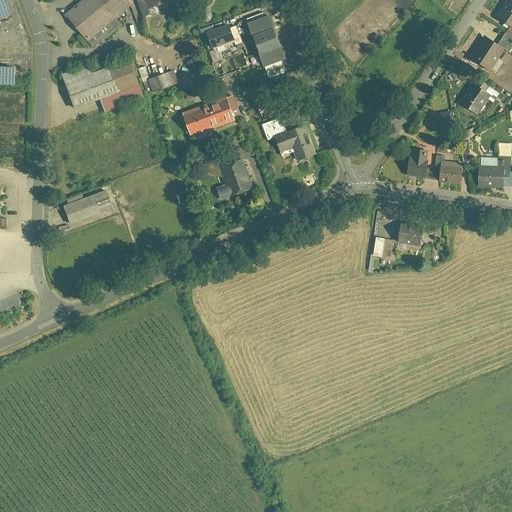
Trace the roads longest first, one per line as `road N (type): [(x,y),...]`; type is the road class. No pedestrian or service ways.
road 1 (residential): [(56,320),(355,185)]
road 2 (unclassified): [(26,0),(41,41),(39,281),(56,320)]
road 3 (residential): [(355,185),(483,0)]
road 4 (residential): [(283,0),(355,185)]
road 5 (unclassified): [(355,185),(511,210)]
